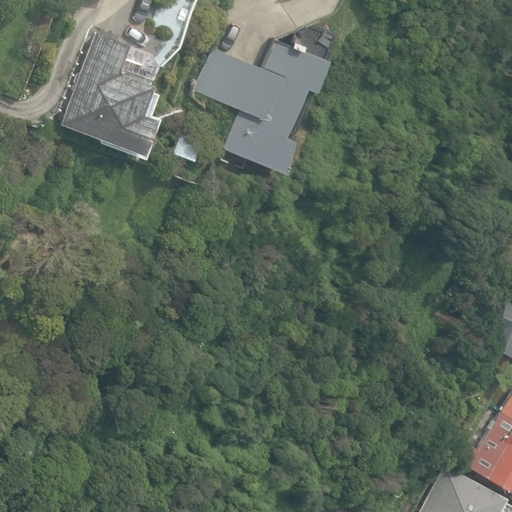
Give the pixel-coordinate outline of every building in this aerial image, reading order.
[(58,122),(135,151),(148,117),(135,112),(146,84),(143,83),(151,62),(146,52),(127,45),(127,43),(93,30),(58,122)] [(254,68),(209,48),(190,90),(234,109),(217,149),(270,171),(284,139),(275,135),(296,87),(305,91),(319,58),(268,36),(254,68)] [(179,133),(171,153),(190,160),(198,140),(179,133)] [(109,256),(98,278),(110,284),(115,273),(118,274),(123,264),(109,256)] [(511,302),(504,300),(478,361),(501,370),(505,358),(511,360),(511,302)] [(511,387),(475,448),(469,445),(459,461),(511,493),(511,387)] [(439,459),(407,511),(511,511),(511,505),(499,499),(501,493),(439,459)]
